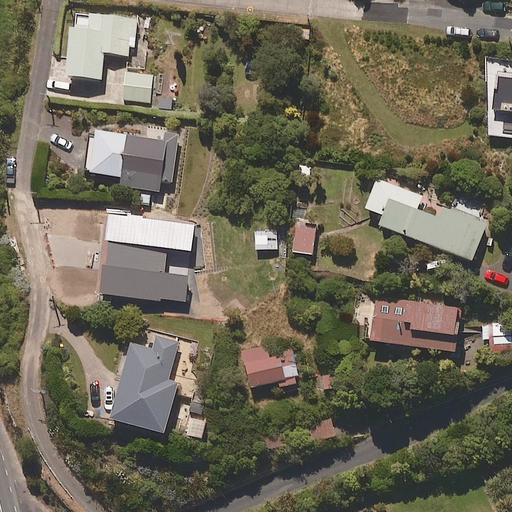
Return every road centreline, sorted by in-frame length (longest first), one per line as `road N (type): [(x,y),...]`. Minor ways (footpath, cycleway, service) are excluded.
road 1 (residential): [(43,0),(39,79),(9,198),(34,331),(16,381),(59,473),(98,511)]
road 2 (residential): [(511,38),(169,0)]
road 3 (residential): [(205,511),(349,460),(511,377)]
